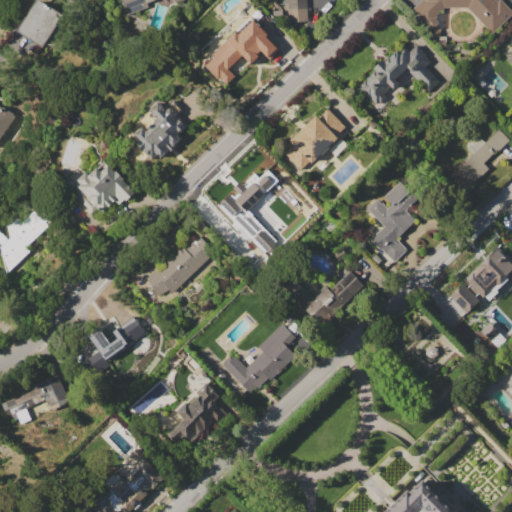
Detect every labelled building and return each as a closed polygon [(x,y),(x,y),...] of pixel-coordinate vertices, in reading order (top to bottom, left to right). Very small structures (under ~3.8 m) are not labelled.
[(16,30),(35,0),(41,0),(65,16),(44,48),(16,30)] [(162,0),(124,16),(117,0),(184,0),(177,3),(175,0),(162,0)] [(304,0),(306,22),(288,23),(286,0),(304,0)] [(468,8),(445,8),(434,18),(437,21),(429,28),(411,9),(420,0),(501,0),(511,11),(491,32),(468,8)] [(276,51),(221,83),(205,56),(236,38),(243,50),(267,36),(276,51)] [(438,80),(428,91),(405,68),(396,77),(400,81),(392,89),(390,86),(383,92),(386,95),(379,103),(377,101),(375,103),(369,98),(368,99),(357,87),(374,70),(373,68),(382,59),(384,61),(397,49),(399,51),(404,46),(409,51),(416,44),(427,55),(425,57),(430,61),(425,67),(438,80)] [(511,45),(502,55),(511,65),(511,45)] [(187,124),(177,134),(181,139),(161,158),(157,154),(150,160),(133,142),(136,138),(133,135),(141,127),(144,131),(156,119),(149,111),(156,103),(163,110),(175,98),(184,108),(177,114),(187,124)] [(14,113),(0,134),(0,106),(1,107),(3,106),(14,113)] [(301,169),(282,150),(290,142),(288,140),(315,114),(317,116),(327,106),(345,125),(336,134),(339,136),(312,163),(309,161),(301,169)] [(498,129),(508,139),(483,164),(488,169),(467,190),(452,175),(498,129)] [(107,164),(134,191),(123,201),(122,200),(116,206),(112,202),(101,213),(96,209),(92,213),(71,192),(73,189),(71,187),(77,181),(76,180),(85,171),(89,174),(96,167),(100,171),(107,164)] [(248,185),(249,180),(263,181),(263,177),(275,178),(275,181),(281,182),(280,201),(270,201),(272,202),(259,214),(281,239),(267,252),(253,236),(255,234),(225,202),(235,193),(238,195),(248,185)] [(414,220),(382,252),(370,239),(383,226),(366,208),(377,198),(387,208),(390,204),(383,196),(400,180),(418,198),(405,211),(414,220)] [(9,275),(0,265),(0,231),(1,232),(18,216),(22,221),(38,206),(53,222),(27,246),(33,253),(9,275)] [(156,296),(147,277),(159,271),(160,272),(165,268),(162,265),(182,246),(184,248),(199,234),(215,250),(170,293),(167,290),(156,296)] [(491,246),(502,258),(504,256),(511,264),(511,286),(504,294),(494,284),(497,282),(495,280),(484,289),(483,287),(474,296),(477,299),(467,308),(451,292),(462,281),(464,283),(472,275),(469,272),(483,259),(480,256),(491,246)] [(363,284),(341,305),(337,301),(317,322),(286,291),(297,281),(312,296),(324,284),(330,290),(349,271),(363,284)] [(104,337),(118,327),(117,326),(134,313),(147,332),(117,354),(104,337)] [(475,319),(493,336),(482,347),(464,331),(475,319)] [(294,355),(269,380),(266,378),(250,393),(246,390),(245,391),(222,366),(234,355),(245,367),(261,351),(257,347),(281,322),(296,337),(286,347),(294,355)] [(511,370),(499,383),(511,395),(511,370)] [(1,404),(34,388),(33,385),(57,374),(70,403),(48,412),(47,408),(10,425),(1,404)] [(206,383),(219,397),(213,402),(225,415),(216,424),(213,421),(190,442),(184,435),(175,443),(167,434),(182,419),(175,412),(206,383)] [(162,477),(127,511),(124,511),(121,508),(117,511),(105,511),(96,502),(122,477),(124,479),(126,477),(124,475),(142,457),(162,477)] [(383,511),(404,491),(407,493),(421,479),(454,511),(383,511)]
